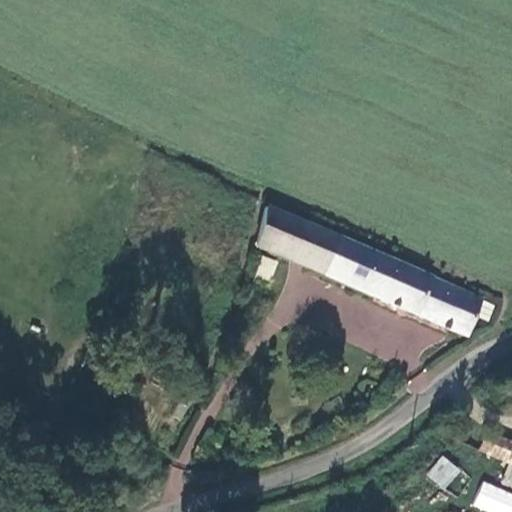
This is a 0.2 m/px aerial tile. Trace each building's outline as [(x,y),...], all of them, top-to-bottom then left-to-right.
[(481,300),(267,209),(253,246),(466,337),(481,300)] [(261,255),(254,276),(271,281),(277,260),(261,255)] [(95,365),(133,382),(141,365),(103,347),(95,365)] [(196,409),(175,459),(187,464),(208,414),(196,409)] [(511,445),(484,434),(477,452),(511,467),(511,445)] [(441,455),(425,475),(444,490),(460,470),(441,455)] [(22,491),(0,480),(0,500),(15,508),(22,491)] [(472,505),(487,511),(511,511),(511,493),(482,480),(472,505)]
